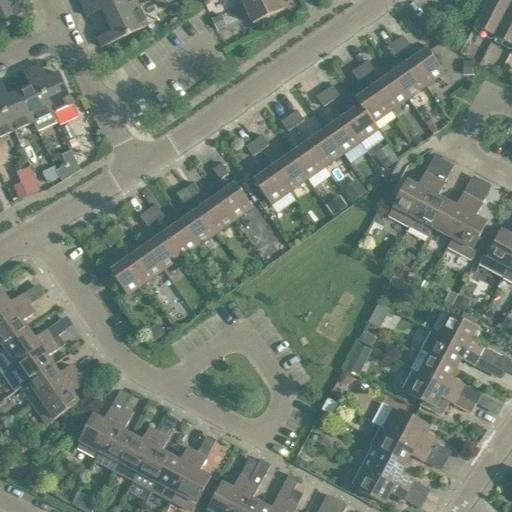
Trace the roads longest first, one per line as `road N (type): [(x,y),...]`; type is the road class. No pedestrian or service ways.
road 1 (residential): [(0,498),(25,511),(453,511),(511,422)]
road 2 (residential): [(135,166),(377,0)]
road 3 (residential): [(32,228),(126,362),(166,383)]
road 4 (residential): [(166,383),(240,335),(283,391),(264,437)]
road 5 (residential): [(135,166),(62,31)]
road 6 (residential): [(511,107),(490,97),(464,151),(511,177)]
road 7 (residential): [(32,228),(135,166)]
